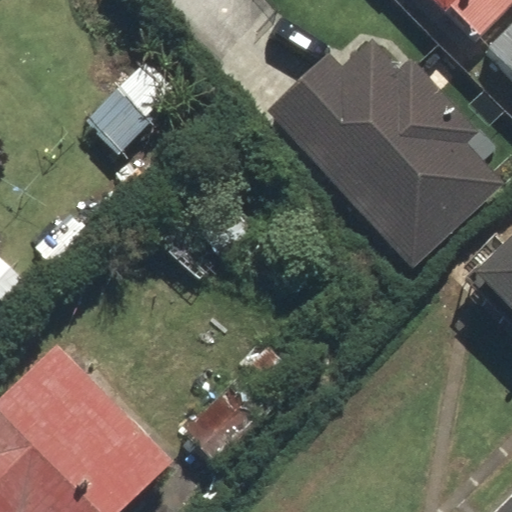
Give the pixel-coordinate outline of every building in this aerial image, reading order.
[(511,0),(407,0),(511,104),(511,0)] [(341,69),(326,54),(253,126),(406,279),(496,190),(459,153),(471,142),(395,65),(389,71),(364,46),(341,69)] [(511,218),(438,292),(511,366),(511,218)] [(0,312),(23,290),(0,266),(0,312)] [(117,511),(160,470),(44,351),(0,394),(0,511),(117,511)] [(272,404),(237,372),(171,443),(207,475),(272,404)] [(511,511),(511,488),(487,511),(511,511)]
